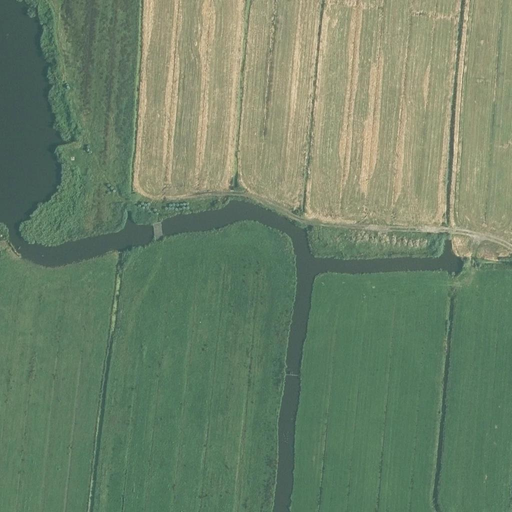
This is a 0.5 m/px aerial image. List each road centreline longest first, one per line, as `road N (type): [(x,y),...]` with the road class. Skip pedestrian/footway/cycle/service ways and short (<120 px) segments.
road 1 (track): [(157,207),(235,194),(304,222),(457,235)]
road 2 (track): [(159,241),(157,270),(129,314),(102,511)]
road 3 (track): [(45,0),(56,18),(70,100),(104,178),(122,199),(157,207)]
road 4 (track): [(457,235),(474,0)]
road 5 (track): [(0,272),(49,276),(158,256)]
